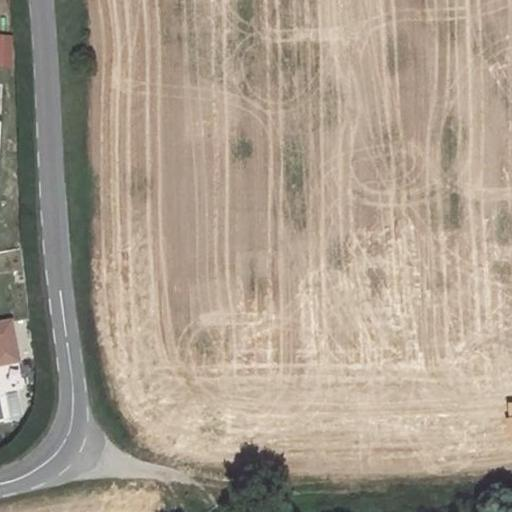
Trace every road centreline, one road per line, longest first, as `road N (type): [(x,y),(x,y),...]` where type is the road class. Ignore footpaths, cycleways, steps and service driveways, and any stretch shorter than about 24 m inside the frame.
road 1 (unclassified): [(41,0),(71,423),(62,447),(0,484)]
road 2 (track): [(182,477),(432,491),(511,484)]
road 3 (track): [(62,447),(182,477),(219,511)]
